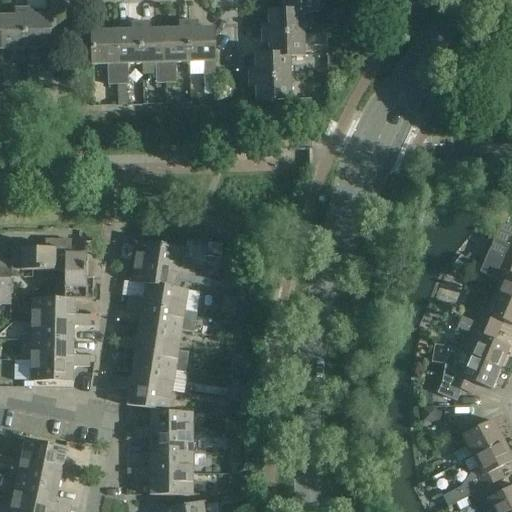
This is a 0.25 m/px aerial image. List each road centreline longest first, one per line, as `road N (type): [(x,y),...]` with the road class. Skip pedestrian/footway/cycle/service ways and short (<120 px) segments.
road 1 (tertiary): [(314,511),(321,342),(348,222),(392,119),(476,0)]
road 2 (residential): [(100,416),(106,272)]
